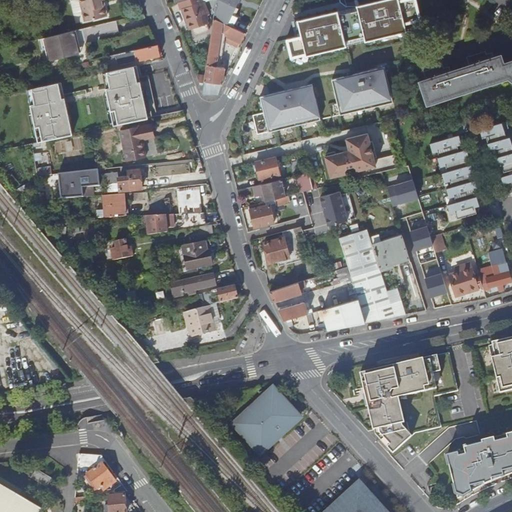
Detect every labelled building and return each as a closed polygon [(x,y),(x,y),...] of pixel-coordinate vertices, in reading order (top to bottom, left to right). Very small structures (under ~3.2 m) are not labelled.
[(76,15),(85,12),(81,0),(77,0),(73,1),(76,15)] [(110,16),(107,6),(105,7),(104,1),(106,1),(107,0),(106,0),(81,0),(85,12),(88,22),(110,16)] [(205,4),(216,0),(188,0),(180,3),(183,11),(184,10),(189,23),(190,23),(193,30),(210,25),(209,21),(210,21),(205,4)] [(218,0),(215,18),(233,27),(240,18),(233,15),(240,0),(218,0)] [(360,10),(368,41),(409,31),(407,25),(401,0),(381,0),(359,5),(360,10)] [(418,0),(401,0),(407,25),(424,21),(418,0)] [(341,15),(348,46),(368,41),(360,10),(341,15)] [(309,53),(309,55),(348,46),(341,15),(340,11),(301,21),(304,34),(309,53)] [(246,33),(233,27),(215,18),(203,94),(218,94),(223,84),(225,67),(222,67),(226,34),(229,35),(228,37),(229,38),(227,42),(239,47),(246,33)] [(117,22),(98,26),(100,35),(119,30),(117,22)] [(83,30),(48,38),(51,49),(77,43),(75,36),(84,35),(83,30)] [(309,53),(304,34),(288,38),(292,57),(309,53)] [(129,53),(118,55),(121,67),(131,64),(163,57),(160,46),(129,53)] [(511,63),(506,65),(503,56),(490,60),(489,56),(476,60),(478,65),(448,74),(446,70),(433,75),(435,79),(422,83),(430,106),(451,98),(510,79),(511,80),(511,63)] [(139,66),(104,74),(115,126),(151,119),(139,66)] [(333,79),(342,115),(395,102),(387,66),(333,79)] [(64,83),(28,91),(40,143),(75,135),(64,83)] [(271,131),(323,118),(315,85),(263,98),(271,131)] [(511,135),(506,136),(504,122),(481,126),(482,135),(488,134),(490,148),(511,145),(511,135)] [(144,138),(145,141),(157,139),(154,125),(150,126),(153,136),(144,138)] [(153,136),(150,126),(122,132),(129,162),(148,158),(145,141),(144,138),(153,136)] [(356,173),(358,179),(383,173),(400,169),(399,168),(396,157),(376,161),(370,135),(348,140),(351,152),(327,158),(332,179),(348,175),(347,173),(349,169),(355,168),(358,170),(358,172),(356,173)] [(431,140),(433,154),(464,148),(462,135),(431,140)] [(511,152),(500,155),(503,169),(511,167),(511,152)] [(263,180),(274,177),(281,176),(277,159),(258,164),(262,181),(263,180)] [(506,190),(511,188),(511,171),(502,174),(506,190)] [(87,182),(88,186),(105,183),(106,186),(108,186),(109,194),(121,193),(143,190),(141,172),(130,173),(131,179),(120,180),(119,174),(87,178),(87,182)] [(301,187),(313,184),(311,174),(299,177),(301,187)] [(265,186),(276,183),(274,177),(263,180),(265,186)] [(475,180),(447,186),(451,202),(449,203),(453,219),(482,212),(475,180)] [(267,196),(268,203),(269,202),(273,201),(286,198),(282,181),(276,183),(265,186),(256,188),(258,198),(263,196),(267,196)] [(420,200),(414,181),(388,189),(394,208),(420,200)] [(315,190),(313,184),(301,187),(303,194),(315,190)] [(322,194),(327,224),(355,219),(350,188),(322,194)] [(150,193),(133,195),(133,202),(150,201),(150,193)] [(127,218),(125,196),(105,197),(106,212),(107,219),(127,218)] [(273,201),(274,207),(292,202),(290,197),(286,198),(273,201)] [(275,224),(272,208),(271,206),(270,206),(269,202),(268,203),(265,203),(251,207),(256,229),(275,224)] [(199,229),(208,227),(207,214),(184,215),(184,231),(199,229)] [(150,236),(168,234),(168,229),(175,228),(174,216),(148,217),(150,236)] [(87,246),(100,245),(96,220),(84,220),(87,246)] [(287,233),(304,228),(301,221),(285,225),(287,233)] [(208,227),(199,229),(201,238),(214,235),(213,227),(208,227)] [(432,239),(429,227),(412,233),(418,251),(434,246),(432,239)] [(305,234),(304,228),(287,233),(284,233),(285,239),(266,244),(271,265),(279,262),(280,268),(304,262),(297,237),(305,234)] [(341,240),(349,268),(353,282),(359,301),(324,311),(329,330),(329,332),(408,316),(407,315),(399,289),(389,292),(383,273),(373,246),(371,238),(368,231),(341,240)] [(373,246),(383,243),(380,235),(371,238),(373,246)] [(412,264),(410,257),(403,235),(385,240),(386,242),(383,243),(373,246),(383,273),(412,264)] [(434,246),(437,254),(447,251),(442,236),(432,239),(434,246)] [(115,262),(135,258),(133,249),(129,250),(127,242),(116,244),(118,250),(113,251),(115,262)] [(206,243),(179,249),(184,272),(209,267),(206,254),(209,254),(206,243)] [(458,268),(459,273),(473,269),(471,264),(458,268)] [(348,283),(353,282),(349,268),(338,272),(341,283),(348,283)] [(485,287),(486,291),(492,290),(492,288),(498,286),(501,287),(503,286),(504,285),(511,282),(511,281),(509,273),(501,275),(500,274),(497,275),(496,276),(493,268),(486,270),(488,279),(483,281),(485,287)] [(485,287),(483,281),(481,275),(475,276),(473,269),(459,273),(451,276),(457,295),(485,287)] [(182,282),(172,284),(176,299),(185,297),(185,294),(190,293),(190,296),(195,295),(194,292),(217,287),(214,275),(182,283),(182,282)] [(449,293),(443,275),(426,280),(432,298),(449,293)] [(311,287),(309,281),(271,293),(276,303),(303,295),(301,288),(303,287),(304,289),(311,287)] [(222,304),(239,300),(236,287),(213,293),(216,301),(221,299),(222,304)] [(217,332),(217,329),(215,322),(220,321),(222,321),(218,305),(187,314),(193,338),(217,332)] [(311,315),(307,305),(281,312),(286,322),(311,315)] [(167,334),(163,320),(157,321),(156,322),(160,337),(167,334)] [(511,337),(491,342),(492,345),(503,343),(503,344),(507,343),(507,342),(511,340),(511,337)] [(511,340),(507,342),(507,343),(503,344),(503,343),(492,345),(488,346),(499,393),(511,389),(511,340)] [(448,352),(419,359),(419,363),(412,365),(411,362),(408,362),(402,364),(401,363),(385,367),(386,370),(380,371),(379,368),(363,372),(365,382),(362,383),(364,394),(367,394),(369,400),(368,401),(369,405),(367,406),(372,429),(372,430),(374,430),(406,423),(409,435),(416,433),(441,427),(441,426),(434,397),(458,391),(448,352)] [(287,397),(281,391),(279,389),(277,388),(273,388),(257,392),(260,399),(232,424),(259,454),(299,418),(283,400),(287,397)] [(387,440),(409,435),(406,423),(374,430),(375,435),(380,439),(382,437),(385,440),(387,440)] [(511,432),(506,434),(507,438),(495,442),(494,437),(482,441),(482,443),(464,448),(465,451),(465,454),(459,456),(458,452),(446,455),(450,471),(455,470),(457,477),(452,479),(456,494),(463,496),(471,491),(471,486),(484,482),(485,484),(487,483),(495,480),(494,476),(499,475),(500,478),(504,476),(502,471),(511,468),(511,432)] [(387,440),(397,450),(416,433),(409,435),(387,440)] [(377,442),(386,451),(388,449),(391,447),(385,440),(382,437),(380,439),(377,442)] [(393,454),(397,450),(387,440),(385,440),(391,447),(388,449),(393,454)] [(103,464),(106,462),(102,456),(80,455),(80,460),(100,461),(102,465),(103,464)] [(103,464),(102,465),(88,476),(99,489),(102,487),(104,491),(116,482),(103,464)] [(39,471),(34,479),(50,488),(54,480),(39,471)] [(0,483),(0,511),(41,511),(43,509),(0,483)] [(385,511),(358,483),(325,511),(385,511)] [(110,497),(111,511),(137,511),(125,495),(110,497)]
